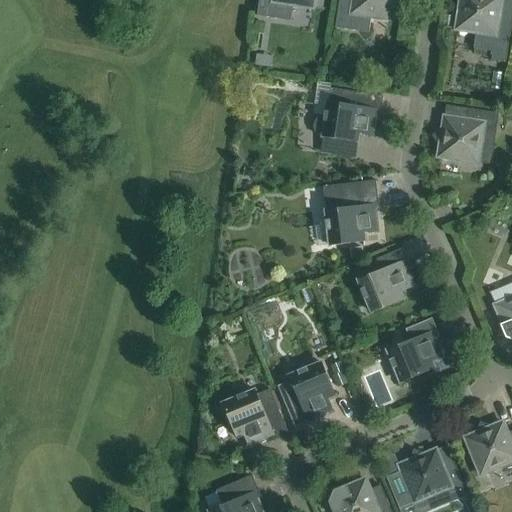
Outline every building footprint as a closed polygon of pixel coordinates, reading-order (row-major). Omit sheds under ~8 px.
[(258,0),(256,17),(290,22),(292,8),(315,12),(316,0),(258,0)] [(396,0),(338,0),(335,29),(368,34),(370,20),(393,24),(396,0)] [(511,15),(501,14),(503,0),(457,0),(452,32),(475,36),(473,49),(491,52),(489,61),(505,64),(511,18),(511,15)] [(380,111),(382,97),(330,89),(326,117),(320,117),(315,121),(313,126),(313,131),(317,136),(322,138),(358,143),(359,135),(371,137),(375,111),(380,111)] [(435,160),(480,167),(486,128),(496,129),(498,114),(460,108),(459,117),(442,115),(439,131),(432,136),(437,144),(435,160)] [(375,181),(323,188),(330,247),(365,242),(364,234),(376,233),(373,206),(378,205),(375,181)] [(407,261),(402,249),(376,260),(380,271),(358,280),(372,313),(404,300),(401,292),(413,288),(403,263),(407,261)] [(508,269),(476,282),(480,291),(511,278),(508,269)] [(309,288),(300,292),(305,305),(314,301),(309,288)] [(511,296),(491,305),(505,339),(511,341),(511,296)] [(409,341),(387,350),(401,384),(433,370),(430,363),(442,358),(432,333),(437,331),(431,319),(405,330),(409,341)] [(382,396),(375,376),(382,374),(376,359),(351,369),(364,403),(382,396)] [(330,366),(334,375),(342,372),(343,371),(340,362),(330,366)] [(277,387),(296,432),(310,426),(308,421),(333,411),(328,400),(335,396),(321,364),(288,377),(290,381),(277,387)] [(347,384),(342,372),(334,375),(332,376),(337,388),(347,384)] [(255,391),(222,405),(235,438),(243,435),(248,446),(272,436),(274,441),(289,435),(269,390),(257,395),(255,391)] [(511,435),(510,436),(503,419),(488,426),(480,422),(476,431),(461,437),(479,479),(511,465),(511,435)] [(444,464),(437,447),(422,453),(413,450),(410,458),(395,465),(399,474),(385,479),(399,511),(422,511),(462,496),(460,490),(464,488),(452,461),(444,464)] [(251,476),(216,491),(222,506),(209,511),(261,511),(254,493),(258,491),(251,476)] [(391,511),(382,489),(373,493),(366,477),(332,491),(328,502),(331,511),(391,511)]
